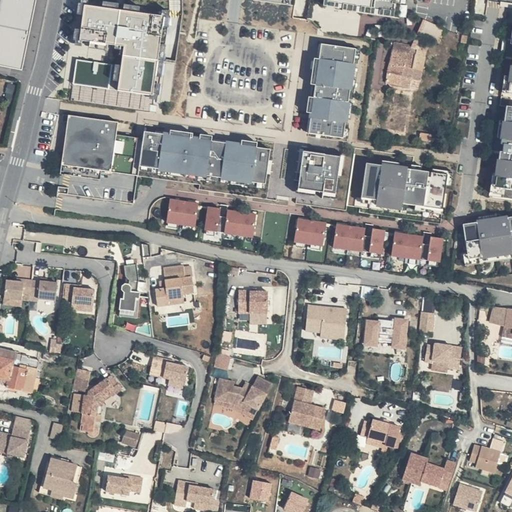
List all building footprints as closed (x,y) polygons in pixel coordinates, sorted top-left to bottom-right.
[(0,0),(0,64),(25,69),(36,0),(0,0)] [(323,0),(322,6),(398,17),(400,0),(323,0)] [(77,59),(75,85),(156,93),(165,13),(85,5),(81,39),(92,40),(91,47),(108,48),(108,43),(125,45),(123,63),(77,59)] [(511,7),(508,6),(496,89),(511,93),(511,7)] [(394,42),(386,82),(401,86),(403,77),(412,79),(421,81),(425,57),(424,57),(425,52),(419,50),(425,37),(437,42),(443,28),(424,20),(412,46),(394,42)] [(342,47),(309,43),(294,134),(329,137),(342,47)] [(403,77),(401,86),(410,88),(412,79),(403,77)] [(511,109),(494,104),(485,182),(511,190),(511,109)] [(254,150),(54,117),(48,159),(251,187),(254,150)] [(328,157),(291,152),(285,185),(323,192),(328,157)] [(434,174),(353,163),(347,197),(431,208),(434,174)] [(183,203),(155,197),(153,220),(180,225),(183,203)] [(230,213),(203,207),(201,229),(228,235),(230,213)] [(511,216),(450,226),(455,259),(511,251),(511,216)] [(314,224),(286,219),(284,241),(311,246),(314,224)] [(361,229),(333,223),(331,246),(358,251),(361,229)] [(418,238),(390,232),(388,255),(415,260),(418,238)] [(34,245),(22,242),(20,249),(33,252),(34,245)] [(139,263),(127,263),(127,274),(129,280),(129,283),(125,283),(122,285),(121,289),(123,292),(122,298),(120,297),(118,308),(136,311),(140,292),(136,292),(139,280),(139,281),(139,272),(139,263)] [(188,280),(186,269),(166,270),(166,282),(167,289),(162,290),(155,290),(156,307),(168,306),(168,302),(183,301),(183,296),(194,295),(193,280),(188,280)] [(24,297),(26,282),(18,281),(18,284),(11,283),(0,282),(0,283),(0,299),(16,301),(16,296),(24,297)] [(33,283),(26,282),(24,297),(23,303),(31,303),(32,300),(48,302),(51,285),(40,284),(33,283)] [(65,287),(56,286),(55,300),(63,301),(63,305),(84,307),(85,292),(70,290),(64,290),(65,287)] [(271,291),(239,292),(240,321),(272,320),(271,291)] [(511,309),(491,307),(486,306),(486,311),(484,322),(497,324),(496,327),(504,328),(503,334),(507,334),(507,339),(511,339),(511,312),(511,313),(511,309)] [(136,311),(118,308),(117,314),(135,317),(136,311)] [(338,311),(301,308),(299,331),(337,336),(338,311)] [(435,314),(423,312),(421,333),(434,335),(435,314)] [(367,315),(363,346),(376,348),(377,339),(391,341),(390,351),(405,352),(409,320),(367,315)] [(504,328),(496,327),(495,338),(507,339),(507,334),(503,334),(504,328)] [(434,349),(425,348),(423,366),(431,366),(432,363),(447,365),(459,366),(460,355),(448,353),(449,348),(434,347),(434,349)] [(231,357),(218,353),(215,368),(229,372),(231,357)] [(0,392),(7,394),(14,360),(0,356),(0,392)] [(162,363),(148,361),(146,371),(160,374),(159,382),(166,383),(181,385),(184,370),(168,367),(162,366),(162,363)] [(459,366),(447,365),(446,372),(458,373),(459,366)] [(86,392),(86,391),(90,373),(76,370),(72,390),(86,392)] [(96,386),(96,392),(110,393),(114,396),(125,390),(117,378),(110,382),(108,379),(96,386)] [(228,384),(216,382),(212,403),(230,406),(237,409),(239,405),(254,411),(261,395),(260,395),(265,385),(250,379),(246,389),(243,395),(236,392),(227,390),(228,384)] [(181,385),(166,383),(165,389),(180,392),(181,385)] [(246,389),(239,386),(236,392),(243,395),(246,389)] [(306,392),(288,388),(285,401),(302,405),(306,392)] [(81,418),(95,422),(98,407),(100,399),(110,393),(96,392),(86,391),(86,392),(81,418)] [(104,403),(108,400),(110,393),(100,399),(98,407),(103,409),(104,403)] [(302,405),(285,401),(280,424),(312,433),(317,410),(302,405)] [(254,411),(239,405),(237,409),(235,413),(250,419),(254,411)] [(101,423),(103,409),(98,407),(95,422),(101,423)] [(18,417),(15,429),(30,432),(33,420),(18,417)] [(94,427),(95,422),(81,418),(79,425),(82,426),(81,433),(88,435),(91,438),(94,439),(96,438),(98,437),(99,434),(99,432),(97,429),(94,427)] [(389,450),(394,429),(367,422),(366,425),(358,422),(354,438),(362,440),(379,444),(378,448),(389,450)] [(14,436),(0,433),(0,448),(2,449),(1,453),(25,458),(30,432),(15,429),(14,436)] [(133,436),(118,431),(117,436),(132,440),(133,436)] [(132,440),(117,436),(115,442),(130,446),(132,440)] [(379,444),(362,440),(361,447),(377,451),(378,448),(379,444)] [(465,455),(466,456),(473,444),(469,443),(465,455)] [(494,451),(473,444),(466,456),(472,458),(469,466),(486,472),(494,451)] [(444,479),(451,459),(441,456),(438,464),(422,459),(417,457),(418,454),(405,450),(397,473),(416,480),(417,475),(429,479),(431,474),(435,476),(444,479)] [(75,465),(48,459),(44,478),(41,487),(61,492),(61,494),(73,497),(76,482),(71,481),(75,465)] [(41,487),(44,478),(40,477),(36,493),(60,498),(61,494),(61,492),(41,487)] [(251,498),(271,500),(273,480),(253,478),(251,498)] [(117,482),(101,479),(98,494),(122,498),(122,495),(133,496),(135,482),(124,480),(124,483),(117,482)] [(479,511),(486,488),(461,480),(454,504),(479,511)] [(187,485),(177,483),(174,498),(185,500),(184,503),(207,507),(210,492),(194,489),(187,488),(187,485)] [(285,510),(293,511),(304,511),(310,496),(291,490),(285,510)] [(212,509),(218,510),(221,498),(214,496),(212,509)]
